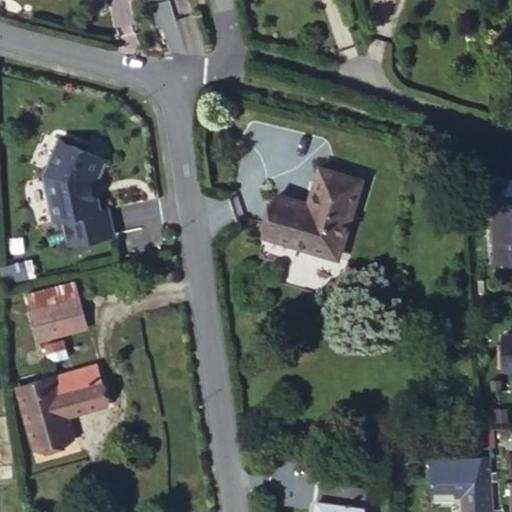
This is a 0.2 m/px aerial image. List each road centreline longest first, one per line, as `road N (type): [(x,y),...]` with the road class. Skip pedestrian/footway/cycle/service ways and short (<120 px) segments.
road 1 (residential): [(233,511),(173,96)]
road 2 (residential): [(173,96),(142,67),(0,35)]
road 3 (residential): [(223,0),(229,53),(213,74),(173,96)]
